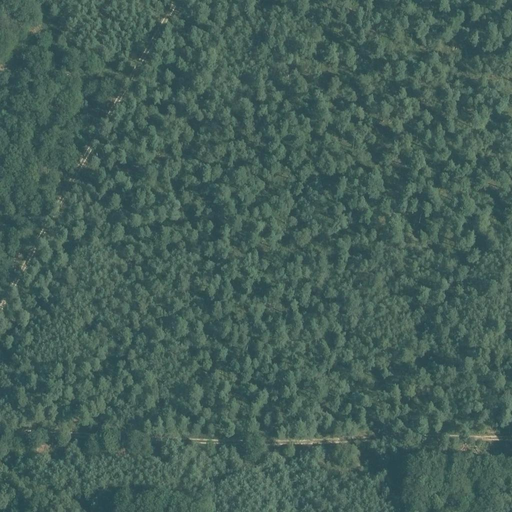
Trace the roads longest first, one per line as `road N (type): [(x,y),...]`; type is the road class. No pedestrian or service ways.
road 1 (track): [(0,431),(216,442),(511,439)]
road 2 (track): [(176,0),(0,307)]
